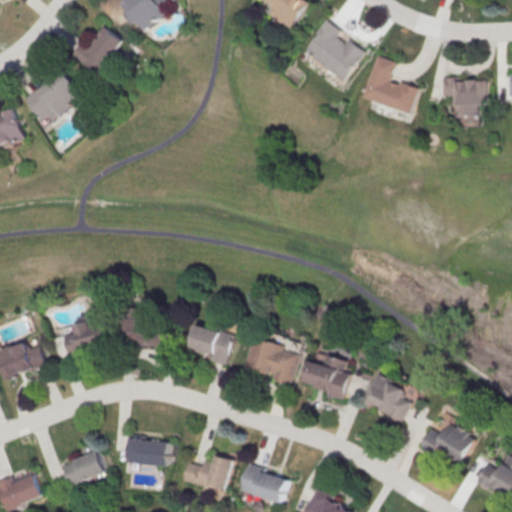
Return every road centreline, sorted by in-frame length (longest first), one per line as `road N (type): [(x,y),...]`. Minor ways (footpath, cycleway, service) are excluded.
road 1 (residential): [(511,30),(442,30),(382,0),(64,1),(0,61)]
road 2 (residential): [(0,432),(129,387),(167,391),(313,436),(444,511)]
